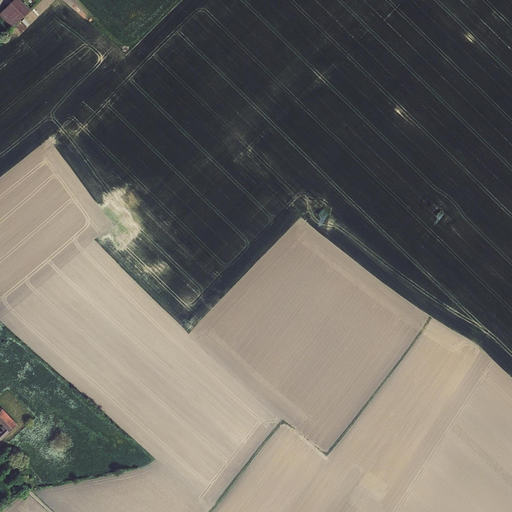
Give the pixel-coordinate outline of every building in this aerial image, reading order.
[(0,14),(13,28),(31,10),(20,0),(14,0),(0,13),(0,14)] [(15,407),(22,401),(13,392),(6,398),(15,407)] [(0,404),(1,404),(3,406),(2,408),(8,414),(9,413),(15,407),(6,398),(3,401),(0,397),(0,404)] [(19,411),(24,416),(29,411),(24,406),(19,411)] [(12,416),(19,410),(15,407),(9,413),(12,416)] [(8,414),(2,408),(0,409),(0,410),(5,416),(8,414)] [(0,432),(1,437),(3,437),(3,436),(24,416),(19,411),(19,410),(12,416),(13,417),(9,420),(11,422),(0,432)]
